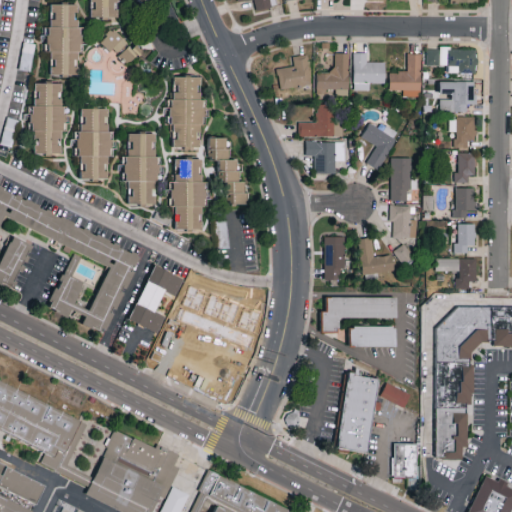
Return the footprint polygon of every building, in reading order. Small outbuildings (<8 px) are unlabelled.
[(241,0),(254,0),(256,9),(276,5),(275,0),(237,0),(238,1),(241,0)] [(50,75),(80,74),(78,13),(78,3),(50,4),(51,26),(43,26),(43,42),(49,42),(50,75)] [(99,41),(110,51),(112,49),(123,60),(125,58),(129,62),(138,54),(113,28),(99,41)] [(426,47),(426,64),(449,64),(448,72),(476,72),(477,48),(426,47)] [(385,61),(367,61),(367,52),(354,52),(353,90),(369,90),(369,82),(385,83),(385,61)] [(421,53),(407,52),(407,71),(389,71),(389,89),(403,89),(403,95),(420,96),(421,53)] [(294,65),(277,68),(280,89),(312,84),(307,53),(292,56),(294,65)] [(317,72),(316,93),(326,93),(326,88),(336,88),(336,95),(349,95),(349,53),(334,53),(333,73),(317,72)] [(171,147),(201,147),(203,76),(173,76),(173,98),(172,98),(171,147)] [(475,80),(440,81),(440,93),(452,93),(452,98),(440,99),(440,111),(467,110),(467,104),(476,103),(475,80)] [(62,83),(34,83),(34,105),(29,105),(29,129),(34,129),(34,154),(61,154),(61,146),(63,146),(62,83)] [(298,135),(341,136),(341,104),(316,104),(316,121),(298,121),(298,135)] [(109,108),(80,108),(80,130),(72,130),(72,155),(80,155),(80,179),(109,179),(109,108)] [(455,146),(468,146),(467,140),(475,140),(475,116),(449,116),(449,131),(454,131),(455,146)] [(366,163),(380,169),(397,132),(370,120),(361,137),(375,144),(366,163)] [(158,204),(158,156),(155,156),(155,132),(128,132),(127,156),(120,156),(120,180),(127,180),(127,204),(158,204)] [(227,203),(247,203),(247,181),(241,181),(241,169),(238,169),(238,158),(228,158),(228,137),(208,137),(208,159),(218,159),(217,181),(227,181),(227,203)] [(334,172),(335,160),(344,160),(344,141),(306,140),(305,154),(314,155),(314,172),(334,172)] [(475,152),(457,152),(458,172),(454,172),(454,182),(468,181),(468,175),(475,175),(475,152)] [(390,200),(409,200),(409,157),(390,157),(390,200)] [(204,229),(205,180),(202,180),(202,158),(175,158),(175,181),(170,181),(170,206),(175,206),(175,229),(204,229)] [(454,217),(466,217),(466,210),(475,210),(474,187),(454,187),(454,217)] [(141,252),(0,189),(0,282),(12,287),(31,244),(13,236),(0,264),(0,225),(4,217),(110,264),(90,310),(76,303),(86,282),(72,276),(81,257),(72,253),(50,303),(50,308),(69,317),(75,313),(84,314),(83,327),(106,330),(141,252)] [(411,205),(390,205),(389,221),(393,221),(393,236),(409,237),(411,205)] [(475,223),(458,223),(457,242),(453,242),(453,252),(467,252),(467,244),(474,244),(475,223)] [(324,279),(342,279),(342,268),(345,268),(344,236),(324,236),(324,279)] [(358,238),(362,274),(394,271),(393,254),(374,256),(372,237),(358,238)] [(403,265),(414,257),(403,243),(393,251),(403,265)] [(456,287),(468,287),(468,280),(476,280),(476,258),(435,257),(434,270),(456,270),(456,287)] [(158,332),(165,315),(156,311),(165,291),(176,295),(184,277),(154,265),(130,320),(158,332)] [(395,296),(395,317),(337,317),(337,326),(335,326),(335,331),(318,331),(318,311),(323,311),(323,296),(395,296)] [(511,346),(492,347),(485,347),(485,343),(479,343),(469,352),(469,365),(471,365),(471,381),(471,393),(469,393),(469,405),(465,405),(465,408),(453,408),(432,408),(434,328),(453,305),(511,305),(511,346)] [(394,325),(394,346),(348,346),(348,327),(351,327),(351,325),(394,325)] [(364,450),(334,445),(346,372),(376,378),(364,450)] [(70,444),(67,451),(57,445),(52,457),(32,447),(28,445),(0,430),(0,379),(10,384),(32,394),(82,419),(70,444)] [(409,393),(403,406),(378,395),(384,382),(409,393)] [(432,458),(432,408),(453,408),(465,408),(464,445),(459,445),(459,458),(432,458)] [(154,450),(161,453),(163,449),(182,458),(178,469),(181,471),(166,504),(166,505),(165,504),(157,500),(156,504),(154,509),(152,511),(116,511),(102,505),(93,500),(87,497),(93,482),(110,444),(115,432),(141,444),(154,450)] [(391,480),(391,444),(414,444),(414,480),(391,480)] [(35,511),(0,511),(0,462),(33,479),(49,487),(39,505),(35,511)] [(194,511),(198,504),(211,474),(215,476),(271,503),(276,505),(289,511),(194,511)] [(511,507),(509,511),(463,511),(483,474),(511,487),(511,507)] [(180,511),(187,492),(170,486),(160,511),(180,511)]
